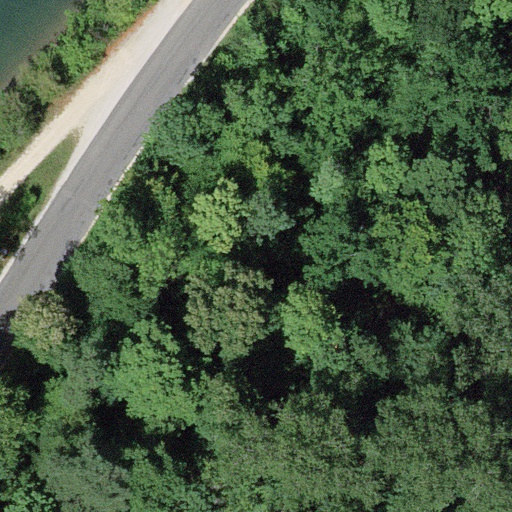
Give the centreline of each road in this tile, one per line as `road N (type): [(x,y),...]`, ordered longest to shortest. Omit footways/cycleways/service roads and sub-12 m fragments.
road 1 (track): [(511,225),(215,511)]
road 2 (unclassified): [(222,0),(0,321)]
road 3 (track): [(0,192),(109,77),(210,0)]
